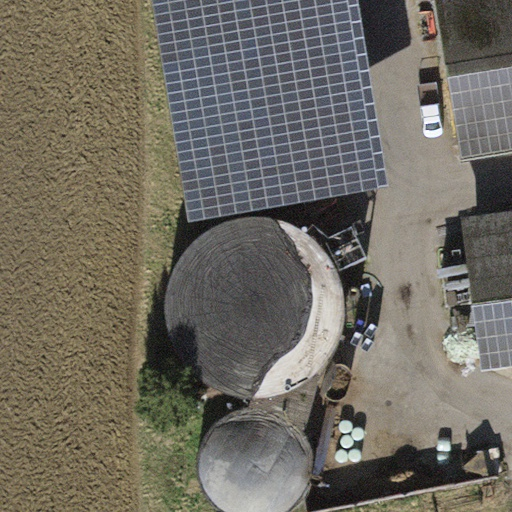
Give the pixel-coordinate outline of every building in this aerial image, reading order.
[(347,0),(167,0),(203,214),(378,184),(347,0)] [(511,0),(440,0),(466,152),(511,144),(511,0)] [(454,356),(511,349),(511,215),(441,224),(446,266),(470,263),(475,305),(449,308),(454,356)] [(260,400),(290,395),(317,381),(321,376),(337,358),(350,331),(353,300),(345,271),(329,245),(305,227),(276,217),(246,216),(217,226),(193,245),(176,270),(168,299),(171,329),(183,357),(203,380),(230,394),(255,399),(260,400)] [(475,305),(470,263),(446,266),(449,308),(475,305)] [(255,399),(256,410),(274,412),(291,420),(304,432),(307,438),(321,376),(317,381),(290,395),(260,400),(255,399)] [(289,511),(302,501),(312,485),(315,467),(313,449),(307,438),(304,432),(291,420),(274,412),(256,410),(238,414),(222,423),(210,437),(204,455),(203,473),(209,491),(220,506),(228,511),(289,511)]
